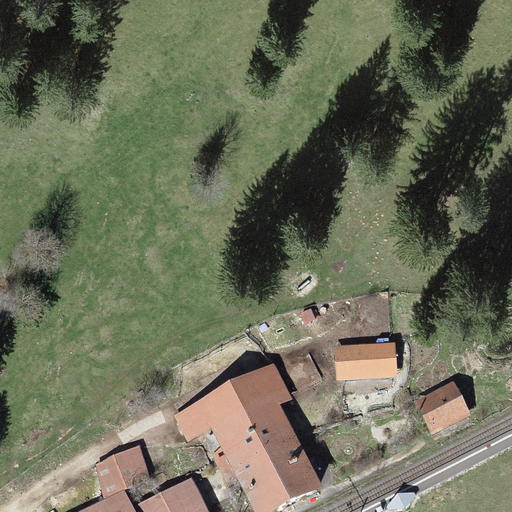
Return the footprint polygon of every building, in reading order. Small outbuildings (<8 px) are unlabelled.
[(398,375),(396,344),(334,349),(336,380),(398,375)] [(293,400),(274,363),(172,415),(186,444),(212,431),(225,456),(217,460),(231,487),(238,484),(252,511),(272,511),(324,486),(282,405),(293,400)] [(453,385),(417,404),(432,432),(468,413),(461,399),(453,385)] [(96,466),(104,501),(124,491),(127,495),(151,487),(140,447),(96,466)] [(208,511),(191,478),(132,508),(134,511),(208,511)] [(80,511),(134,511),(132,508),(127,495),(124,491),(104,501),(80,511)] [(397,493),(386,506),(387,510),(405,509),(415,496),(414,493),(397,493)]
